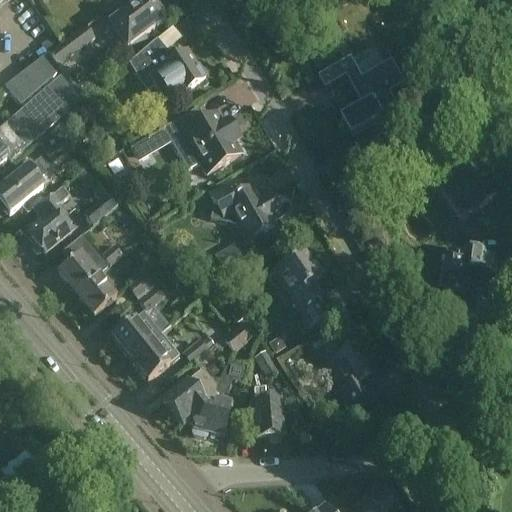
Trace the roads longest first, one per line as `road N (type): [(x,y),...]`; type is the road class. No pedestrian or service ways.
road 1 (residential): [(202,0),(258,84),(389,322),(438,439)]
road 2 (tertiary): [(172,479),(360,464),(438,439)]
road 3 (secondary): [(172,479),(0,282)]
road 4 (secondary): [(0,306),(135,471)]
